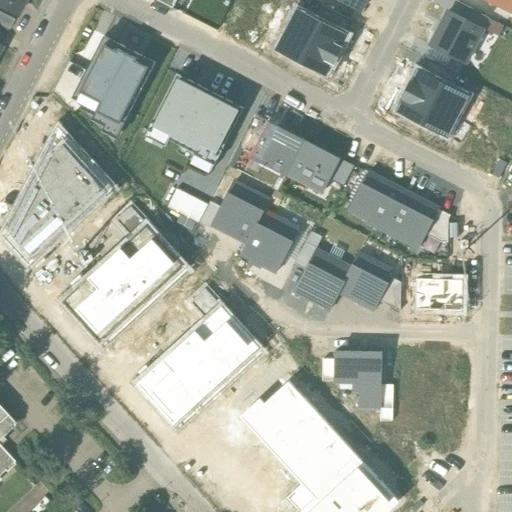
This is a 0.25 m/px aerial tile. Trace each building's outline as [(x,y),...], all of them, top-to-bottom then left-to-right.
[(23,0),(0,0),(0,7),(16,16),(23,0)] [(176,0),(156,0),(172,8),(176,0)] [(338,0),(360,11),(365,0),(338,0)] [(511,0),(484,0),(510,13),(511,8),(511,0)] [(321,5),(314,19),(346,35),(353,21),(321,5)] [(314,19),(298,10),(277,49),(325,74),(331,63),(333,64),(341,48),(340,47),(346,35),(314,19)] [(483,29),(448,11),(431,46),(465,63),(483,29)] [(14,19),(0,12),(0,25),(8,30),(14,19)] [(155,63),(104,36),(72,98),(86,105),(87,102),(98,108),(92,119),(106,127),(108,123),(121,129),(155,63)] [(426,58),(419,72),(451,88),(458,74),(426,58)] [(451,88),(419,72),(413,83),(411,83),(403,98),(405,99),(399,111),(447,136),(467,97),(451,88)] [(244,109),(177,74),(148,130),(169,141),(169,139),(195,152),(194,154),(215,164),(244,109)] [(252,153),(266,125),(253,118),(239,146),(252,153)] [(286,175),(304,140),(268,122),(266,125),(252,153),(250,157),(286,175)] [(6,227),(35,260),(108,194),(55,135),(6,227)] [(341,159),(304,140),(286,175),(322,194),(341,159)] [(384,230),(404,191),(368,173),(349,209),(371,220),(369,223),(384,230)] [(269,201),(234,182),(212,225),(247,243),(264,211),(269,201)] [(208,205),(176,188),(166,208),(198,224),(208,205)] [(439,209),(404,191),(384,230),(418,248),(426,234),(439,209)] [(62,301),(100,342),(184,265),(131,207),(115,220),(132,238),(62,301)] [(450,216),(439,209),(426,234),(440,243),(448,243),(448,219),(450,216)] [(299,230),(264,211),(247,243),(241,254),(251,259),(250,261),(262,267),(263,265),(277,273),(299,230)] [(339,292),(351,269),(316,250),(294,291),(330,309),(339,292)] [(351,269),(339,292),(374,311),(379,301),(388,284),(385,282),(388,276),(391,270),(359,253),(351,269)] [(401,283),(388,276),(385,282),(388,284),(379,301),(398,311),(401,311),(401,283)] [(463,279),(415,278),(415,310),(463,311),(463,279)] [(137,384),(174,425),(259,347),(205,289),(190,302),(206,321),(137,384)] [(382,353),(335,352),(335,359),(334,382),(353,383),(352,392),(360,392),(359,408),(381,408),(381,385),(382,353)] [(322,382),(334,382),(335,359),(323,358),(322,382)] [(387,511),(399,502),(289,381),(265,403),(260,398),(240,417),(315,498),(300,511),(387,511)] [(393,385),(381,385),(381,408),(380,420),(392,421),(393,385)] [(461,396),(413,395),(412,432),(460,434),(461,396)] [(0,407),(0,473),(14,460),(0,445),(0,436),(13,425),(13,421),(0,407)] [(18,468),(0,483),(0,511),(4,511),(34,485),(18,468)]
